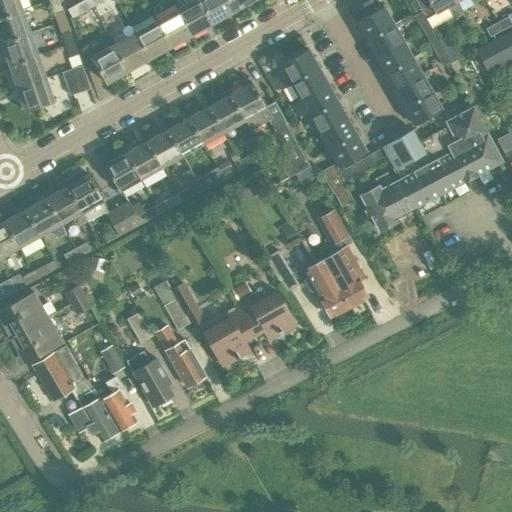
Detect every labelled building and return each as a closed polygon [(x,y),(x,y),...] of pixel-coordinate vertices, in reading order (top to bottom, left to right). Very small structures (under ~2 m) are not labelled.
[(18,0),(0,0),(0,17),(22,10),(18,0)] [(58,0),(51,0),(49,1),(57,24),(66,21),(58,0)] [(91,7),(87,0),(84,0),(67,10),(71,18),(91,7)] [(198,0),(193,0),(177,9),(192,36),(212,24),(198,0)] [(234,12),(226,0),(198,0),(212,24),(234,12)] [(254,0),(226,0),(234,12),(255,0),(254,0)] [(416,0),(410,4),(416,14),(421,11),(416,0)] [(415,0),(416,0),(421,11),(431,28),(462,11),(455,0),(415,0)] [(455,0),(462,11),(462,10),(480,0),(455,0)] [(384,7),(356,22),(365,39),(393,24),(384,7)] [(0,41),(1,43),(30,33),(24,18),(29,16),(27,8),(22,10),(0,17),(0,41)] [(155,22),(170,48),(192,36),(177,9),(155,22)] [(416,14),(414,15),(420,25),(427,21),(421,11),(416,14)] [(495,22),(500,31),(511,25),(506,16),(495,22)] [(66,21),(57,24),(64,46),(73,43),(66,21)] [(427,21),(420,25),(425,36),(432,32),(427,21)] [(170,48),(155,22),(134,33),(149,60),(170,48)] [(500,31),(495,22),(485,27),(489,36),(500,31)] [(393,24),(365,39),(375,56),(403,40),(393,24)] [(30,33),(1,43),(4,52),(3,53),(1,56),(4,64),(7,66),(8,66),(37,55),(33,44),(42,41),(38,30),(30,33)] [(511,57),(511,30),(500,36),(511,57)] [(432,32),(425,36),(431,46),(438,42),(432,32)] [(149,60),(134,33),(112,46),(127,72),(149,60)] [(450,33),(438,40),(451,62),(462,56),(450,33)] [(489,70),(511,57),(500,36),(478,48),(489,70)] [(403,40),(375,56),(384,73),(412,57),(403,40)] [(438,42),(431,46),(437,56),(444,52),(438,42)] [(73,43),(64,46),(68,58),(77,55),(73,43)] [(107,84),(127,72),(112,46),(91,58),(107,84)] [(282,64),(280,65),(290,82),(292,81),(318,66),(308,49),(282,64)] [(444,52),(437,56),(443,66),(450,62),(444,52)] [(37,55),(8,66),(11,73),(12,75),(10,75),(9,78),(12,86),(15,88),(16,87),(16,88),(45,78),(37,55)] [(412,57),(384,73),(394,90),(422,74),(412,57)] [(81,66),(69,70),(61,73),(69,96),(89,89),(81,66)] [(292,81),(290,82),(300,99),(301,98),(328,83),(318,66),(292,81)] [(422,74),(394,90),(403,107),(431,91),(422,74)] [(285,151),(297,145),(285,124),(286,123),(274,102),(265,107),(249,77),(240,82),(242,87),(230,94),(245,121),(251,131),(269,121),(285,151)] [(45,78),(16,88),(24,112),(53,102),(45,78)] [(301,98),(300,99),(309,116),(311,115),(337,100),(328,83),(301,98)] [(245,121),(230,94),(229,94),(227,91),(219,96),(220,99),(209,106),(224,132),(245,121)] [(431,91),(403,107),(413,124),(439,109),(441,108),(431,91)] [(311,115),(309,116),(319,133),(321,132),(347,117),(337,100),(311,115)] [(188,117),(203,144),(224,132),(209,106),(188,117)] [(404,135),(381,148),(388,159),(395,174),(396,173),(400,180),(415,207),(467,180),(474,176),(495,165),(501,162),(473,108),(473,107),(446,121),(448,126),(418,142),(415,137),(414,135),(412,134),(410,133),(408,133),(406,134),(404,135)] [(203,144),(188,117),(187,118),(186,114),(178,119),(180,122),(167,129),(182,156),(203,144)] [(321,132),(319,133),(328,150),(330,149),(356,134),(347,117),(321,132)] [(182,156),(167,129),(145,141),(160,168),(182,156)] [(511,136),(509,132),(496,139),(506,158),(511,169),(511,136)] [(330,149),(328,150),(338,167),(340,166),(342,164),(366,151),(356,134),(330,149)] [(160,168),(145,141),(125,153),(140,180),(160,168)] [(297,145),(285,151),(288,156),(278,161),(288,178),(309,166),(297,145)] [(381,148),(374,152),(380,162),(387,158),(381,148)] [(239,159),(244,167),(255,161),(250,152),(239,159)] [(368,155),(366,156),(372,166),(380,162),(374,152),(373,152),(368,155)] [(140,180),(125,153),(104,165),(119,192),(140,180)] [(366,156),(359,160),(365,171),(372,166),(366,156)] [(359,160),(352,164),(358,175),(365,171),(359,160)] [(216,167),(223,179),(234,173),(228,161),(216,167)] [(342,164),(335,168),(343,183),(351,179),(345,169),(342,164)] [(352,164),(345,169),(351,179),(358,175),(352,164)] [(334,166),(322,172),(333,193),(335,193),(342,207),(352,201),(343,183),(335,168),(334,166)] [(223,179),(216,167),(195,179),(201,190),(223,179)] [(78,173),(65,180),(64,180),(65,183),(66,186),(86,222),(96,216),(97,213),(105,208),(101,201),(103,201),(88,174),(80,178),(78,173)] [(378,186),(361,196),(379,230),(396,221),(395,218),(414,208),(415,207),(400,180),(393,184),(387,173),(375,179),(378,186)] [(86,222),(66,186),(64,183),(55,188),(57,191),(45,198),(60,224),(61,224),(72,218),(77,227),(86,222)] [(175,193),(180,202),(191,196),(186,187),(175,193)] [(180,202),(175,193),(154,205),(159,213),(180,202)] [(23,210),(39,237),(48,232),(49,234),(55,236),(57,239),(66,234),(61,224),(60,224),(45,198),(23,210)] [(117,208),(129,229),(140,223),(129,202),(117,208)] [(107,214),(119,235),(129,229),(117,208),(107,214)] [(39,237),(23,210),(3,221),(19,248),(39,237)] [(332,210),(316,220),(331,244),(332,244),(337,252),(323,260),(349,308),(367,297),(358,281),(364,278),(346,247),(343,249),(338,240),(346,235),(332,210)] [(0,223),(0,258),(19,248),(3,221),(0,223)] [(74,248),(78,256),(90,250),(85,242),(74,248)] [(78,256),(74,248),(63,253),(67,262),(78,256)] [(264,258),(278,282),(292,274),(277,249),(264,258)] [(308,277),(304,279),(311,294),(316,291),(320,298),(331,318),(349,308),(323,260),(305,270),(308,277)] [(31,271),(36,279),(47,273),(42,265),(31,271)] [(36,279),(31,271),(21,277),(25,285),(36,279)] [(0,298),(15,291),(9,279),(0,283),(0,298)] [(153,287),(162,304),(175,297),(165,280),(153,287)] [(170,288),(175,297),(177,300),(185,315),(198,308),(182,281),(170,288)] [(71,303),(84,296),(78,284),(64,292),(71,303)] [(236,307),(252,335),(263,329),(269,340),(295,325),(276,292),(251,306),(247,300),(236,307)] [(0,314),(12,336),(47,316),(34,293),(0,311),(0,314)] [(84,296),(71,303),(77,314),(91,307),(84,296)] [(185,315),(177,300),(175,297),(162,304),(176,329),(189,322),(185,315)] [(252,335),(236,307),(225,313),(228,319),(203,333),(222,366),(248,351),(242,341),(252,335)] [(205,321),(198,308),(185,315),(192,328),(205,321)] [(151,337),(138,312),(125,319),(139,343),(151,337)] [(47,316),(12,336),(26,361),(61,342),(47,316)] [(185,388),(205,377),(184,340),(177,344),(167,327),(155,333),(185,388)] [(125,366),(112,345),(102,351),(114,372),(125,366)] [(118,431),(100,401),(87,379),(84,381),(64,347),(31,366),(52,401),(70,390),(81,408),(68,415),(78,432),(87,427),(91,434),(95,432),(100,441),(118,431)] [(169,397),(172,396),(166,386),(170,384),(155,359),(149,363),(143,352),(127,362),(152,407),(159,403),(160,405),(170,400),(169,397)] [(100,401),(118,431),(135,421),(131,413),(135,411),(115,378),(106,383),(112,394),(100,401)]
